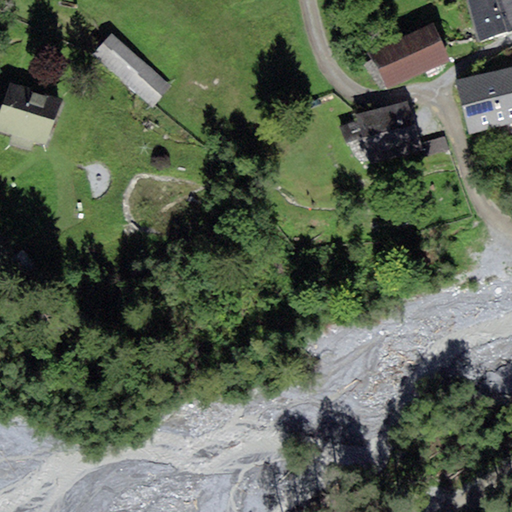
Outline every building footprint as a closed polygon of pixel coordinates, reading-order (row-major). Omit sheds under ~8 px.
[(511,0),(466,0),(478,41),(510,32),(511,30),(511,0)] [(430,21),(369,51),(386,85),(441,59),(447,56),(430,21)] [(110,34),(93,54),(148,103),(166,83),(110,34)] [(469,132),(511,120),(511,62),(487,69),(455,78),(469,132)] [(61,97),(11,80),(0,113),(0,126),(19,133),(46,142),(61,97)] [(358,112),(369,157),(420,144),(412,113),(409,99),(358,112)]
